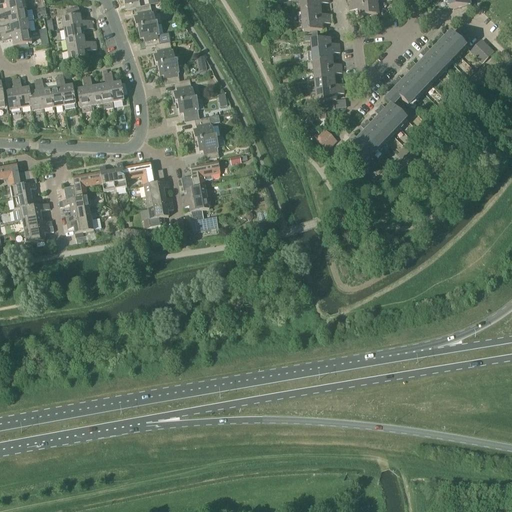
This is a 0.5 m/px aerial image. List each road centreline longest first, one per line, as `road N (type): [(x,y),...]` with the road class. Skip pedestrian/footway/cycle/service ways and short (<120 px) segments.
road 1 (primary): [(405,357),(0,429)]
road 2 (primary): [(148,421),(511,357)]
road 3 (primary): [(148,421),(344,424),(511,449)]
road 4 (primary): [(0,447),(148,421)]
road 5 (residential): [(105,0),(139,93),(136,143)]
